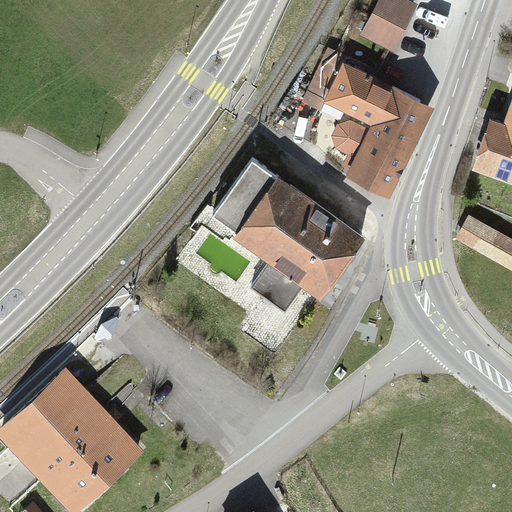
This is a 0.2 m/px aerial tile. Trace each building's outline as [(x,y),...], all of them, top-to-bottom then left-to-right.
[(375,0),(363,32),(396,45),(413,3),(405,0),(375,0)] [(349,164),(389,183),(427,99),(345,61),(329,96),(371,115),(349,164)] [(511,97),(507,114),(487,108),(472,159),(511,171),(511,97)] [(209,204),(222,213),(255,164),(242,155),(209,204)] [(268,170),(230,223),(271,251),(254,275),(284,296),(301,272),(320,285),(357,232),(268,170)] [(511,236),(468,212),(455,236),(511,267),(511,236)] [(101,323),(94,337),(97,340),(112,335),(119,319),(116,316),(101,323)] [(66,372),(0,433),(0,437),(69,511),(79,511),(143,453),(66,372)] [(253,511),(247,503),(234,511),(253,511)]
